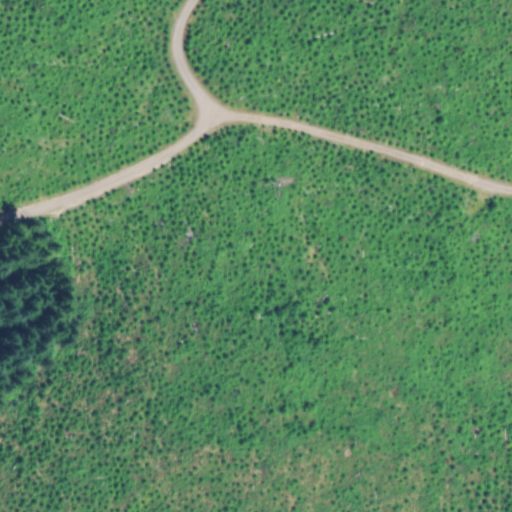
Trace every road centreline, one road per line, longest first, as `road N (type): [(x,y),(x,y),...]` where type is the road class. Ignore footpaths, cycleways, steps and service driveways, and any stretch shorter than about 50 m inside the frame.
road 1 (track): [(511,194),(216,121),(199,146),(167,167),(0,216)]
road 2 (track): [(216,121),(182,78),(196,0)]
